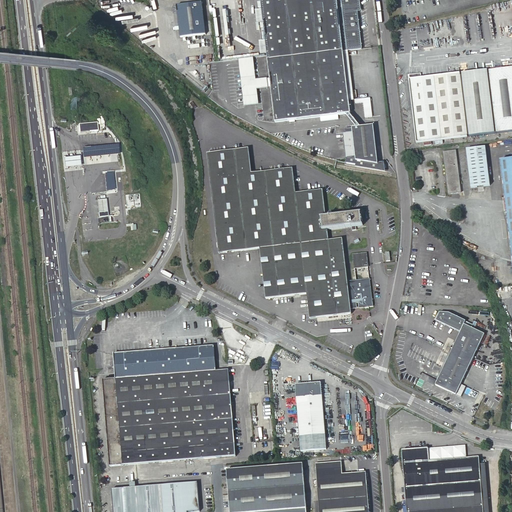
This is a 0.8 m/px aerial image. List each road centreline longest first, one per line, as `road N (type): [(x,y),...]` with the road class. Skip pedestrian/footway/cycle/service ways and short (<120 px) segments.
road 1 (unclassified): [(375,381),(406,222),(381,0)]
road 2 (primary): [(19,0),(54,302)]
road 3 (secondary): [(0,58),(99,70),(143,100),(169,140),(177,215)]
road 4 (primary): [(63,266),(33,0)]
road 5 (unclassified): [(197,292),(375,381)]
road 6 (primary): [(55,318),(77,511)]
road 7 (primary): [(88,511),(71,340)]
road 8 (unclassified): [(387,387),(511,440)]
road 9 (residential): [(388,511),(380,412),(387,387)]
